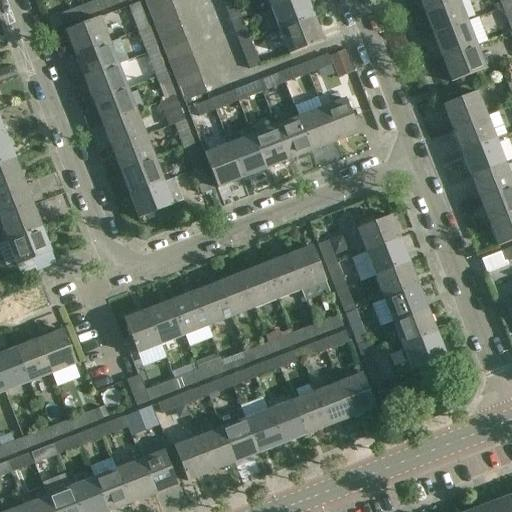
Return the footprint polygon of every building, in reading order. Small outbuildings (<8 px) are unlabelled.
[(87,16),(111,7),(107,0),(99,0),(83,6),(87,16)] [(144,0),(148,10),(171,1),(170,0),(144,0)] [(223,0),(232,23),(242,20),(233,0),(223,0)] [(267,0),(271,8),(291,0),(267,0)] [(291,0),(271,8),(279,31),(314,18),(307,0),(291,0)] [(418,0),(424,12),(456,0),(418,0)] [(456,0),(424,12),(433,35),(467,22),(458,0),(456,0)] [(511,4),(510,0),(498,0),(502,9),(511,4)] [(148,10),(152,20),(175,11),(171,1),(148,10)] [(139,3),(129,7),(138,31),(148,27),(139,3)] [(511,4),(502,9),(511,32),(511,4)] [(83,6),(60,16),(64,26),(87,16),(83,6)] [(152,20),(156,31),(179,22),(175,11),(152,20)] [(65,31),(75,56),(109,42),(100,17),(65,31)] [(323,42),(314,18),(279,31),(289,55),(323,42)] [(433,35),(442,59),(476,46),(487,42),(478,18),(467,22),(433,35)] [(232,23),(241,46),(251,42),(242,20),(232,23)] [(156,31),(160,41),(183,32),(179,22),(156,31)] [(157,50),(148,27),(138,31),(147,54),(157,50)] [(160,41),(164,51),(187,42),(183,32),(160,41)] [(118,65),(109,42),(75,56),(84,78),(118,65)] [(164,51),(168,61),(191,52),(187,42),(164,51)] [(251,70),(260,66),(251,42),(241,46),(251,70)] [(486,70),(476,46),(442,59),(451,83),(486,70)] [(157,50),(147,54),(157,78),(167,74),(157,50)] [(330,56),(336,71),(350,65),(345,51),(330,56)] [(168,61),(172,71),(195,62),(191,52),(168,61)] [(329,54),(305,64),(309,74),(333,65),(329,54)] [(172,71),(176,82),(199,73),(195,62),(172,71)] [(281,73),(285,83),(309,74),(305,64),(281,73)] [(84,78),(93,103),(128,90),(118,65),(84,78)] [(176,82),(180,92),(203,83),(199,73),(176,82)] [(281,73),(258,82),(262,92),(285,83),(281,73)] [(175,97),(167,74),(157,78),(165,101),(175,97)] [(234,91),(238,101),(262,92),(258,82),(234,91)] [(203,83),(180,92),(184,102),(207,93),(203,83)] [(136,112),(128,90),(93,103),(102,125),(136,112)] [(234,91),(211,100),(215,110),(238,101),(234,91)] [(443,105),(453,130),(487,117),(477,92),(443,105)] [(175,97),(165,101),(175,125),(185,121),(175,97)] [(188,109),(192,119),(215,110),(211,100),(188,109)] [(346,100),(323,109),(336,143),(359,133),(346,100)] [(311,152),(336,143),(323,109),(298,118),(311,152)] [(102,125),(112,149),(146,136),(136,112),(102,125)] [(498,113),(487,117),(453,130),(462,153),(496,140),(507,135),(498,113)] [(298,118),(276,127),(289,161),(311,152),(298,118)] [(194,144),(185,121),(175,125),(184,148),(194,144)] [(265,170),(289,161),(276,127),(252,136),(265,170)] [(0,137),(0,165),(15,159),(6,135),(0,137)] [(155,159),(146,136),(112,149),(120,172),(155,159)] [(252,136),(229,145),(242,179),(265,170),(252,136)] [(180,142),(174,139),(170,147),(177,149),(180,142)] [(462,153),(471,177),(505,164),(496,140),(462,153)] [(203,168),(194,144),(184,148),(193,172),(203,168)] [(217,188),(242,179),(229,145),(204,154),(217,188)] [(0,191),(24,182),(15,159),(0,165),(0,191)] [(120,172),(130,196),(164,183),(155,159),(120,172)] [(471,177),(480,200),(511,187),(511,181),(505,164),(471,177)] [(193,172),(202,195),(212,191),(203,168),(193,172)] [(174,179),(164,183),(130,196),(139,220),(173,206),(172,203),(182,199),(174,179)] [(0,191),(0,219),(33,206),(24,182),(0,191)] [(511,187),(480,200),(489,223),(511,214),(511,187)] [(0,219),(0,222),(8,243),(42,229),(33,206),(0,219)] [(511,241),(511,214),(489,223),(498,247),(511,241)] [(357,229),(367,252),(401,239),(391,215),(357,229)] [(52,253),(42,229),(8,243),(0,245),(0,253),(5,266),(15,262),(17,267),(52,253)] [(367,252),(376,277),(410,263),(401,239),(367,252)] [(318,245),(327,268),(337,264),(328,241),(318,245)] [(288,256),(301,290),(305,300),(330,290),(313,246),(288,256)] [(511,248),(501,252),(505,262),(507,261),(511,259),(511,248)] [(487,273),(508,265),(507,261),(505,262),(501,252),(481,260),(487,273)] [(278,299),(301,290),(288,256),(265,265),(278,299)] [(376,277),(385,299),(419,286),(410,263),(376,277)] [(337,292),(347,288),(337,264),(327,268),(337,292)] [(265,265),(241,274),(254,309),(278,299),(265,265)] [(231,318),(254,309),(241,274),(218,283),(231,318)] [(218,283),(194,293),(207,327),(231,318),(218,283)] [(385,299),(394,324),(428,311),(419,286),(385,299)] [(337,292),(346,315),(356,311),(347,288),(337,292)] [(185,336),(207,327),(194,293),(171,302),(185,336)] [(171,302),(147,311),(161,345),(185,336),(171,302)] [(138,354),(161,345),(147,311),(124,320),(138,354)] [(355,339),(365,335),(356,311),(346,315),(355,339)] [(394,324),(403,347),(437,333),(428,311),(394,324)] [(342,326),(339,316),(315,325),(319,335),(342,326)] [(296,344),(319,335),(315,325),(292,334),(296,344)] [(63,330),(39,340),(52,374),(77,365),(63,330)] [(322,341),(326,351),(349,342),(345,332),(322,341)] [(446,358),(437,333),(403,347),(412,371),(446,358)] [(292,334),(268,344),(272,353),(296,344),(292,334)] [(355,339),(364,362),(374,358),(365,335),(355,339)] [(52,374),(39,340),(16,349),(29,383),(52,374)] [(322,341),(298,350),(302,360),(326,351),(322,341)] [(249,362),(272,353),(268,344),(245,353),(249,362)] [(16,349),(0,354),(0,378),(5,393),(29,383),(16,349)] [(275,359),(279,369),(302,360),(298,350),(275,359)] [(225,372),(249,362),(245,353),(222,362),(225,372)] [(202,381),(225,372),(222,362),(219,355),(199,363),(202,370),(199,371),(202,381)] [(364,362),(373,386),(383,382),(374,358),(364,362)] [(275,359),(251,369),(255,379),(279,369),(275,359)] [(229,377),(233,387),(255,379),(251,369),(229,377)] [(179,390),(202,381),(199,371),(175,381),(179,390)] [(363,374),(339,384),(352,418),(376,409),(363,374)] [(150,401),(147,392),(140,375),(127,380),(137,407),(150,401)] [(229,377),(205,387),(208,397),(233,387),(229,377)] [(157,399),(179,390),(175,381),(153,389),(157,399)] [(339,384),(315,393),(328,427),(352,418),(339,384)] [(182,396),(186,406),(208,397),(205,387),(182,396)] [(315,393),(292,402),(305,436),(328,427),(315,393)] [(161,415),(186,406),(182,396),(157,405),(161,415)] [(292,402),(268,411),(282,446),(305,436),(292,402)] [(108,417),(104,407),(94,410),(98,420),(108,417)] [(160,425),(153,407),(125,418),(129,428),(132,436),(160,425)] [(268,411),(245,420),(259,454),(282,446),(268,411)] [(89,425),(85,415),(70,421),(74,431),(89,425)] [(125,418),(101,427),(105,437),(129,428),(125,418)] [(235,464),(259,454),(245,420),(221,430),(235,464)] [(51,440),(74,431),(70,421),(48,430),(51,440)] [(78,436),(82,446),(105,437),(101,427),(78,436)] [(27,449),(51,440),(48,430),(24,439),(27,449)] [(212,473),(235,464),(221,430),(199,438),(212,473)] [(78,436),(54,445),(58,455),(82,446),(78,436)] [(187,482),(212,473),(199,438),(174,448),(187,482)] [(5,458),(27,449),(24,439),(1,448),(5,458)] [(45,460),(58,455),(54,445),(42,450),(45,460)] [(165,452),(142,460),(155,494),(178,485),(165,452)] [(32,454),(8,464),(11,474),(35,464),(32,454)] [(131,504),(155,494),(142,460),(117,470),(131,504)] [(0,466),(0,478),(11,474),(8,464),(0,466)] [(117,470),(95,479),(108,511),(109,511),(131,504),(117,470)] [(80,511),(108,511),(95,479),(71,488),(80,511)] [(48,497),(54,511),(80,511),(71,488),(48,497)] [(24,506),(26,511),(54,511),(48,497),(24,506)] [(501,511),(511,511),(511,497),(498,503),(501,511)] [(475,511),(474,511),(501,511),(498,503),(475,511)]
